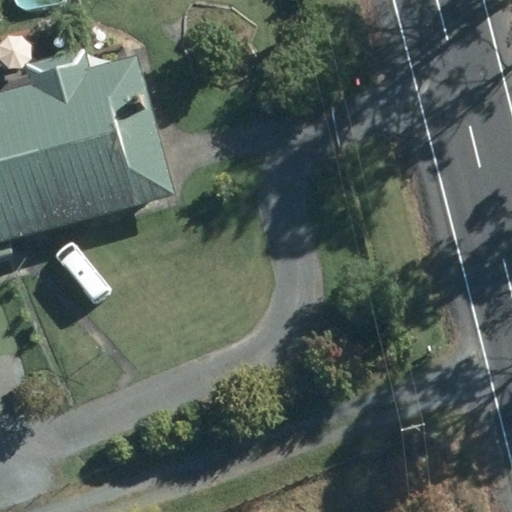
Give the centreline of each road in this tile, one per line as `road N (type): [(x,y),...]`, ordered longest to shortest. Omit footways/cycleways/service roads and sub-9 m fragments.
road 1 (unknown): [(511,329),(176,442),(0,511)]
road 2 (secondary): [(511,285),(437,0)]
